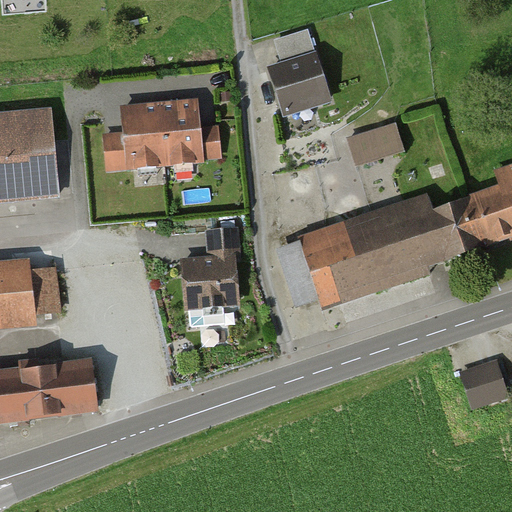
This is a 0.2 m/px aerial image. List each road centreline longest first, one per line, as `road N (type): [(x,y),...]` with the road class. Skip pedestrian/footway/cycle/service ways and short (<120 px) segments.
road 1 (primary): [(0,487),(511,309)]
road 2 (track): [(244,0),(268,263),(308,378)]
